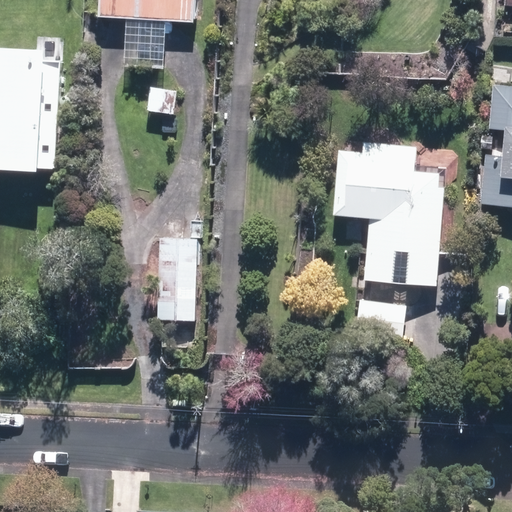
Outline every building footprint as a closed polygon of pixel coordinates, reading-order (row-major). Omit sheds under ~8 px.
[(0,0),(0,27),(50,29),(51,9),(62,9),(62,0),(0,0)] [(200,24),(201,0),(106,0),(106,15),(133,17),(131,66),(170,68),(173,22),(200,24)] [(0,103),(4,104),(2,162),(58,164),(63,43),(1,41),(0,55),(0,103)] [(175,92),(125,86),(121,114),(172,120),(175,92)] [(511,88),(496,87),(493,128),(511,129),(511,156),(491,155),(488,203),(511,204),(511,88)] [(443,286),(449,187),(442,187),(443,173),(421,172),(423,147),(372,144),(371,152),(345,151),(342,216),(374,217),(370,282),(443,286)] [(202,240),(165,238),(163,317),(198,318),(202,240)] [(405,338),(410,307),(363,300),(359,331),(405,338)]
